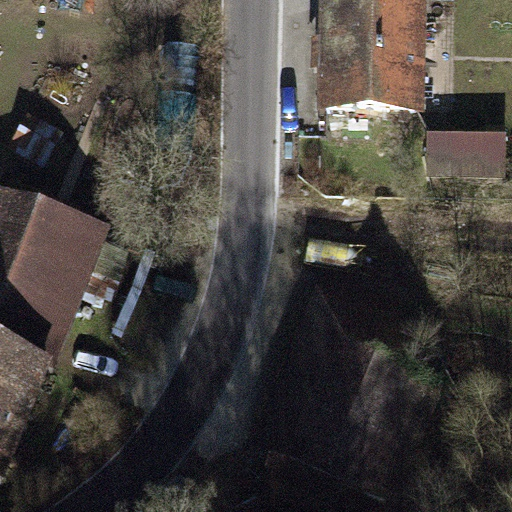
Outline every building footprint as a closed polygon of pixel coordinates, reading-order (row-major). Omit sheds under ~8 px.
[(338,0),(338,8),(419,10),(418,0),(338,0)] [(434,11),(327,9),(325,126),(433,127),(434,11)] [(508,141),(430,141),(430,185),(508,185),(508,141)] [(116,241),(4,204),(0,215),(0,352),(59,378),(116,241)] [(423,328),(318,280),(241,446),(375,508),(431,387),(402,374),(423,328)] [(0,352),(0,499),(5,502),(59,378),(0,352)]
